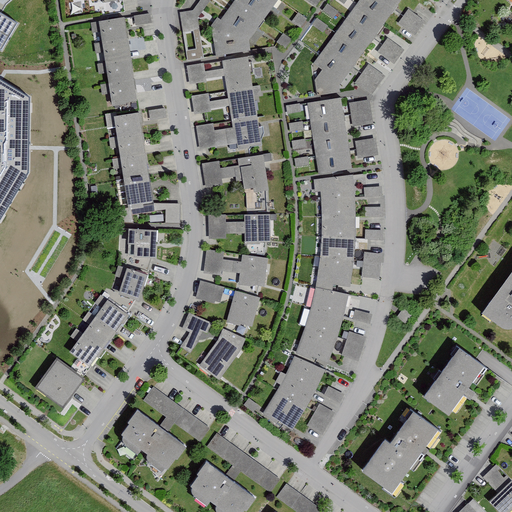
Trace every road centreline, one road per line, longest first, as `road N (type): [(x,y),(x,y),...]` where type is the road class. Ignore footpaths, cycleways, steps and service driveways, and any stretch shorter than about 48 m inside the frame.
road 1 (residential): [(454,0),(385,97),(396,198),(391,277),(360,390),(309,470)]
road 2 (residential): [(150,354),(186,278),(192,230),(165,0)]
road 3 (residential): [(309,470),(150,354)]
road 4 (residential): [(74,457),(150,354)]
road 5 (residential): [(511,410),(438,511)]
